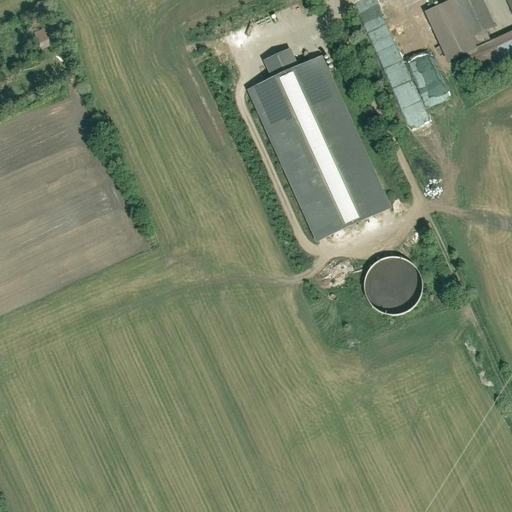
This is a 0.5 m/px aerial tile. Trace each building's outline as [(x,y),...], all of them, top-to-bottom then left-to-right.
[(495,27),(482,0),(450,0),(425,12),(447,60),(464,53),(476,47),(472,37),(495,27)] [(511,61),(511,30),(476,47),(464,53),(476,79),(511,61)] [(40,31),(31,34),(39,51),(47,48),(40,31)] [(397,43),(409,74),(427,67),(425,62),(427,61),(425,56),(431,54),(422,33),(397,43)] [(314,242),(389,208),(321,56),(298,67),(290,49),(263,61),(270,78),(245,90),(314,242)] [(431,88),(431,93),(422,93),(423,99),(439,98),(438,88),(431,88)] [(511,238),(503,214),(484,221),(506,278),(511,276),(511,238)] [(366,301),(371,308),(379,314),(387,316),(397,316),(405,313),(413,307),(419,299),(421,289),(420,279),(415,270),(408,263),(399,259),(389,259),(379,261),(371,267),(366,274),(363,283),(363,292),(366,301)]
